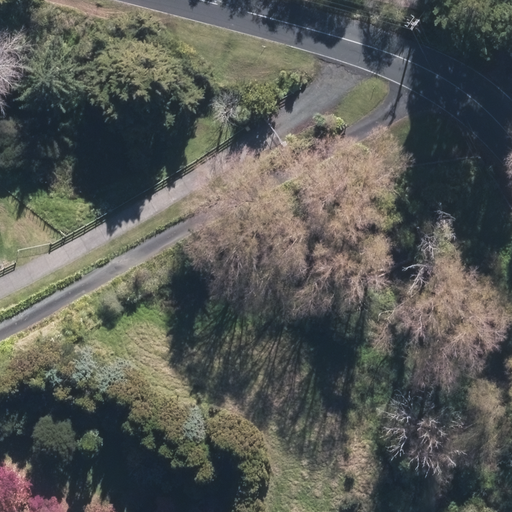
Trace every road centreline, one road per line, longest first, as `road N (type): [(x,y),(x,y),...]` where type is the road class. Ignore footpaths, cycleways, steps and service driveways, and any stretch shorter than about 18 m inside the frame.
road 1 (unknown): [(451,80),(0,320)]
road 2 (unclassified): [(511,138),(451,80),(386,51),(202,0)]
